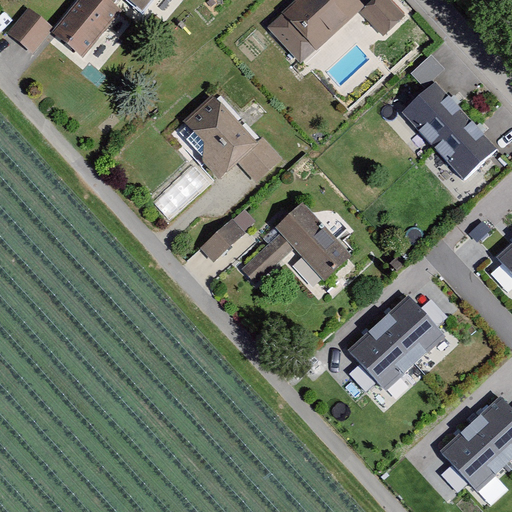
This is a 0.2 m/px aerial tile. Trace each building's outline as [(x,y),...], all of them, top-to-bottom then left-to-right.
[(118,16),(100,0),(79,0),(47,37),(81,63),(118,16)] [(118,0),(138,17),(152,0),(118,0)] [(299,68),(361,11),(351,0),(300,0),(264,34),(299,68)] [(394,0),(374,0),(362,11),(384,36),(408,14),(394,0)] [(424,86),(443,69),(432,57),(413,74),(424,86)] [(436,154),(472,123),(443,90),(407,122),(436,154)] [(254,152),(207,103),(169,137),(217,185),(254,152)] [(472,123),(436,154),(466,188),(501,156),(472,123)] [(275,236),(238,271),(245,278),(282,243),(320,283),(349,256),(300,204),(271,232),(275,236)] [(202,247),(214,260),(248,230),(236,217),(202,247)] [(511,247),(497,260),(511,277),(511,247)] [(383,327),(419,370),(450,344),(413,301),(383,327)] [(419,370),(383,327),(352,353),(388,396),(419,370)] [(474,425),(511,468),(511,467),(511,408),(505,399),(474,425)] [(511,468),(474,425),(443,451),(480,494),(511,468)]
